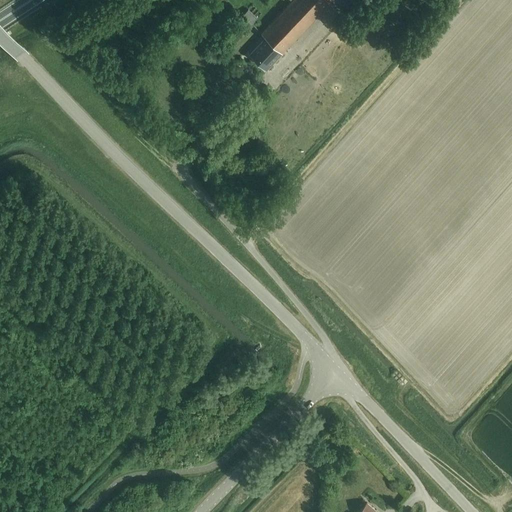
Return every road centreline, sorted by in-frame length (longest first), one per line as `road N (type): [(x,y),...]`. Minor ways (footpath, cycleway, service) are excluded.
road 1 (tertiary): [(338,372),(0,32)]
road 2 (tertiary): [(201,511),(338,372)]
road 3 (tertiary): [(338,372),(470,511)]
road 4 (unclassified): [(432,510),(338,372)]
